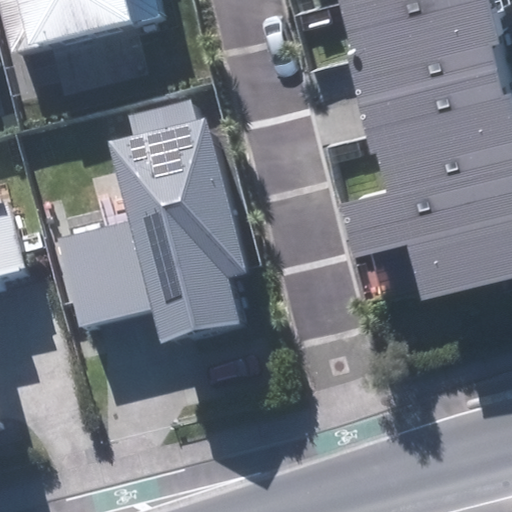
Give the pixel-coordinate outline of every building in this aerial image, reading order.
[(5,0),(22,61),(45,55),(46,60),(146,35),(145,31),(171,24),(164,0),(5,0)] [(359,0),(371,47),(365,48),(390,146),(396,145),(407,185),(359,197),(372,249),(426,236),(440,291),(511,272),(511,43),(510,37),(511,36),(511,7),(510,0),(359,0)] [(225,136),(130,160),(180,357),(257,338),(245,289),(263,285),(225,136)] [(0,286),(38,278),(20,204),(0,208),(0,442),(15,439),(0,376),(0,286)] [(129,235),(72,249),(93,336),(150,323),(129,235)]
